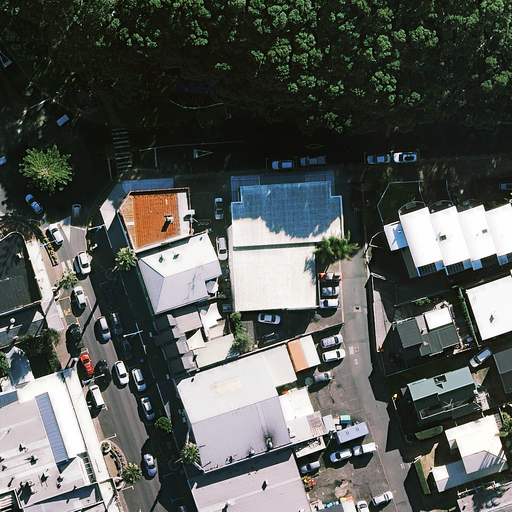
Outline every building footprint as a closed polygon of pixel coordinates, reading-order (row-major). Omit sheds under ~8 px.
[(331,201),(330,187),(240,192),(241,207),(230,207),(235,314),(319,311),(315,248),(343,247),(341,201),(331,201)] [(118,216),(135,261),(190,243),(188,196),(130,199),(118,216)] [(484,210),(482,204),(457,211),(455,203),(429,210),(427,202),(399,211),(402,220),(384,225),(392,250),(399,248),(408,278),(446,267),(447,274),(471,266),(473,272),(511,260),(511,206),(511,202),(484,210)] [(190,243),(135,261),(155,322),(195,309),(209,304),(204,287),(220,281),(206,238),(190,243)] [(0,250),(0,321),(42,309),(24,248),(21,243),(16,241),(11,242),(0,250)] [(511,328),(511,282),(510,276),(459,293),(476,341),(511,328)] [(51,338),(42,309),(0,321),(0,353),(4,352),(24,346),(51,338)] [(195,309),(155,322),(174,378),(239,358),(233,339),(208,347),(195,309)] [(430,362),(427,353),(460,342),(450,312),(426,319),(424,313),(404,320),(391,324),(406,370),(430,362)] [(174,378),(206,476),(300,446),(313,442),(305,417),(314,414),(306,390),(276,400),(273,391),(282,388),(296,383),(284,344),(239,358),(174,378)] [(24,346),(4,352),(16,390),(36,384),(24,346)] [(511,389),(511,347),(494,353),(506,391),(511,389)] [(483,410),(468,360),(408,379),(422,425),(453,416),(454,419),(483,410)] [(0,483),(89,457),(64,375),(36,384),(16,390),(0,395),(0,483)] [(510,467),(493,415),(446,431),(451,448),(459,446),(464,459),(433,469),(440,490),(510,467)] [(206,476),(217,511),(310,511),(291,449),(206,476)] [(20,511),(97,487),(89,457),(0,483),(0,497),(14,493),(20,511)] [(511,511),(511,480),(458,498),(463,511),(511,511)] [(87,511),(104,507),(97,487),(20,511),(16,511),(87,511)]
